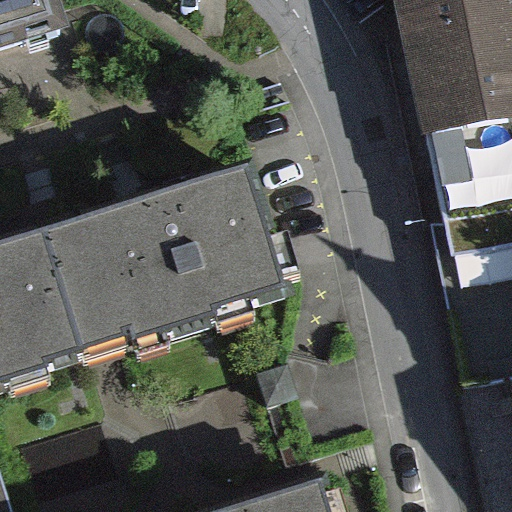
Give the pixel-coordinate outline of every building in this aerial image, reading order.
[(0,0),(0,45),(57,28),(47,0),(0,0)] [(511,0),(397,0),(439,212),(511,197),(511,0)] [(0,142),(0,238),(27,230),(0,142)] [(241,165),(27,230),(66,357),(280,292),(241,165)] [(0,377),(66,357),(27,230),(0,238),(0,511),(7,511),(0,488),(0,377)] [(324,511),(315,482),(218,511),(324,511)]
